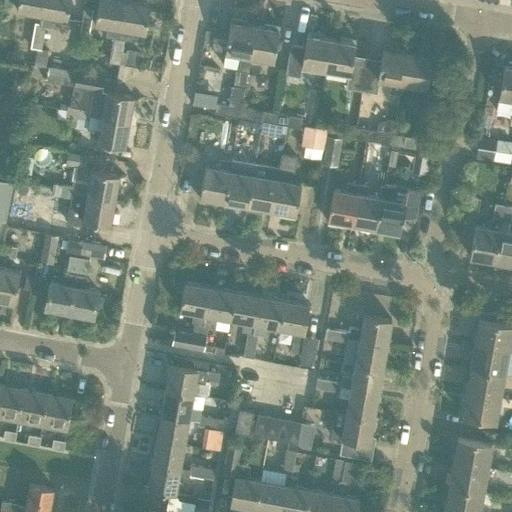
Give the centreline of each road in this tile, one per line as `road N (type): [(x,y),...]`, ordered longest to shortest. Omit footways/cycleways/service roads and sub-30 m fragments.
road 1 (residential): [(434,278),(150,232)]
road 2 (residential): [(434,278),(481,18)]
road 3 (residential): [(150,232),(192,0)]
road 4 (residential): [(404,511),(434,329),(434,278)]
road 5 (residential): [(100,511),(126,365)]
road 6 (residential): [(126,365),(150,232)]
road 7 (residential): [(126,365),(0,340)]
